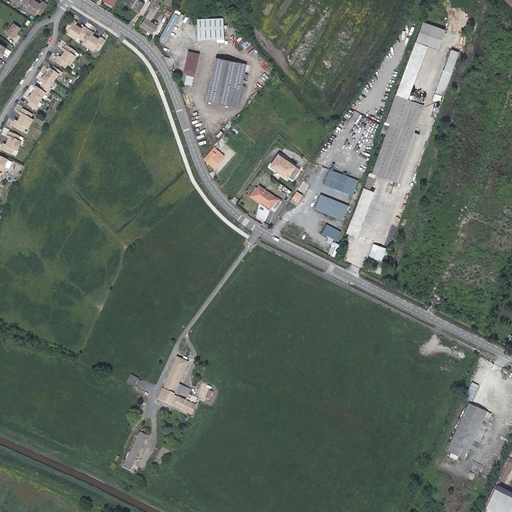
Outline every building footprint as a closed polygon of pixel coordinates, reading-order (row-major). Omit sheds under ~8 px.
[(34,0),(13,0),(18,3),(20,0),(21,1),(29,6),(30,7),(28,9),(35,14),(37,11),(38,12),(42,14),(48,5),(42,1),(40,4),(34,0)] [(126,0),(124,3),(138,12),(144,4),(138,0),(126,0)] [(141,26),(152,33),(157,25),(150,21),(160,4),(159,3),(160,0),(153,0),(148,9),(150,10),(141,26)] [(174,13),(159,40),(163,43),(179,16),(175,14),(176,13),(179,15),(181,12),(176,10),(174,13)] [(223,18),(198,20),(198,39),(224,38),(223,18)] [(92,36),(93,34),(83,27),(81,30),(75,26),(77,23),(71,20),(66,29),(69,32),(71,33),(69,35),(76,39),(77,37),(79,38),(86,42),(88,43),(86,46),(93,50),(94,47),(96,48),(100,51),(105,41),(100,37),(98,40),(92,36)] [(13,38),(21,27),(14,22),(6,33),(13,38)] [(434,49),(441,28),(423,22),(417,43),(434,49)] [(446,30),(441,28),(434,49),(438,51),(446,30)] [(65,68),(76,52),(67,45),(63,50),(66,52),(61,58),(59,56),(55,62),(65,68)] [(199,54),(188,51),(184,73),(194,75),(199,54)] [(453,74),(459,54),(451,52),(445,71),(453,74)] [(246,64),(216,58),(207,101),(237,107),(243,78),(246,79),(247,73),(244,73),(246,64)] [(52,89),(50,88),(59,75),(61,76),(63,73),(54,67),(52,70),(50,69),(41,82),(43,83),(39,89),(37,88),(28,100),(30,102),(28,105),(36,111),(38,108),(37,107),(46,94),(47,95),(52,89)] [(435,94),(445,97),(446,93),(453,74),(445,71),(443,71),(435,94)] [(433,101),(442,104),(445,97),(435,94),(433,101)] [(373,173),(389,179),(414,108),(394,101),(386,122),(391,124),(387,134),(373,173)] [(414,108),(389,179),(397,182),(414,132),(412,131),(420,110),(414,108)] [(32,122),(30,120),(33,115),(22,109),(19,114),(22,116),(18,122),(16,120),(13,126),(23,132),(26,126),(29,128),(32,122)] [(385,122),(382,132),(387,134),(391,124),(386,122),(385,122)] [(21,152),(25,146),(22,144),(24,139),(14,133),(11,139),(14,140),(11,147),(8,146),(5,151),(16,157),(18,151),(21,152)] [(221,153),(214,147),(212,150),(204,159),(207,162),(213,167),(221,158),(218,156),(221,153)] [(300,169),(279,154),(270,166),(287,178),(288,176),(293,179),(300,169)] [(8,178),(11,171),(9,170),(12,162),(2,157),(0,160),(0,165),(0,166),(0,182),(2,184),(6,177),(8,178)] [(354,194),(359,179),(333,170),(335,165),(332,163),(325,184),(354,194)] [(370,189),(374,179),(369,177),(365,187),(370,189)] [(302,180),(292,202),(299,205),(309,183),(302,180)] [(259,186),(258,187),(253,193),(262,199),(260,201),(275,211),(282,202),(259,186)] [(290,196),(292,192),(284,186),(282,190),(288,193),(290,196)] [(357,228),(371,192),(364,189),(350,225),(357,228)] [(262,199),(253,193),(252,192),(249,196),(259,202),(260,201),(262,199)] [(321,194),(315,209),(344,220),(349,204),(321,194)] [(335,240),(337,235),(328,231),(326,236),(335,240)] [(370,257),(381,261),(385,250),(374,246),(370,257)] [(178,357),(169,377),(182,383),(191,363),(178,357)] [(139,379),(131,374),(126,382),(134,386),(139,379)] [(182,383),(169,377),(164,387),(178,394),(180,388),(182,383)] [(177,396),(178,394),(164,387),(164,388),(163,389),(158,399),(189,414),(194,404),(189,402),(190,399),(187,398),(186,400),(177,396)] [(193,394),(180,388),(178,394),(177,396),(186,400),(187,398),(187,397),(191,398),(193,394)] [(198,406),(194,404),(189,414),(194,416),(198,406)] [(468,453),(483,420),(489,422),(493,415),(487,412),(470,404),(448,450),(466,458),(468,453)] [(140,432),(123,467),(131,471),(148,435),(140,432)] [(492,511),(511,511),(511,491),(498,486),(487,510),(492,511)]
